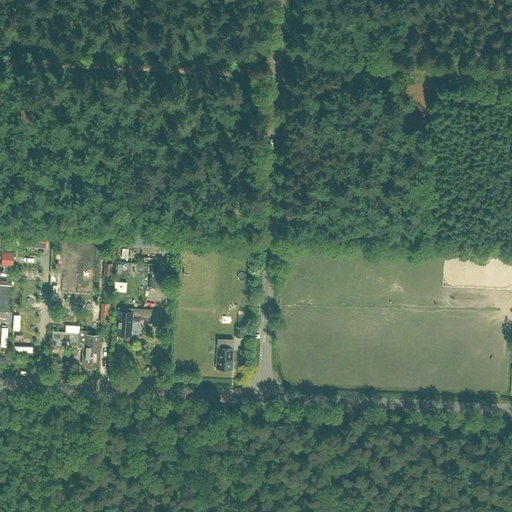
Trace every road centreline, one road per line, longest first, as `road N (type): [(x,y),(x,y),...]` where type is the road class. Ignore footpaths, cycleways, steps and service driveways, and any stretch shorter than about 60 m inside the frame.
road 1 (unclassified): [(262,398),(278,0)]
road 2 (track): [(0,61),(275,72)]
road 3 (tertiary): [(262,398),(0,386)]
road 4 (tertiary): [(511,410),(262,398)]
